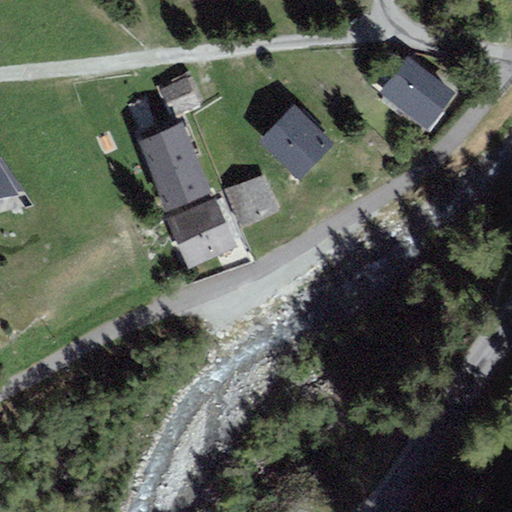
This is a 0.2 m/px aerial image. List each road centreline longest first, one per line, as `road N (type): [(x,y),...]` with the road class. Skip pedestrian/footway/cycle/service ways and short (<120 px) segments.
road 1 (residential): [(0,391),(156,308),(251,279),(445,145),(511,66)]
road 2 (residential): [(116,49),(238,49),(392,32)]
road 3 (tertiary): [(511,321),(379,511)]
road 4 (residential): [(511,60),(392,32)]
